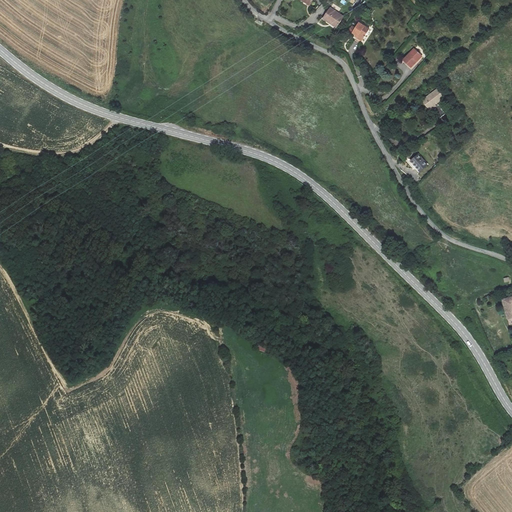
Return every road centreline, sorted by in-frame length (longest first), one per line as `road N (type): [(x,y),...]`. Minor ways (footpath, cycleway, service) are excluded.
road 1 (secondary): [(0,48),(89,107),(255,153),(297,173),(449,316),(511,410)]
road 2 (unclassified): [(269,20),(341,61),(393,169),(434,227),(511,260)]
road 3 (track): [(0,143),(73,151),(117,117)]
